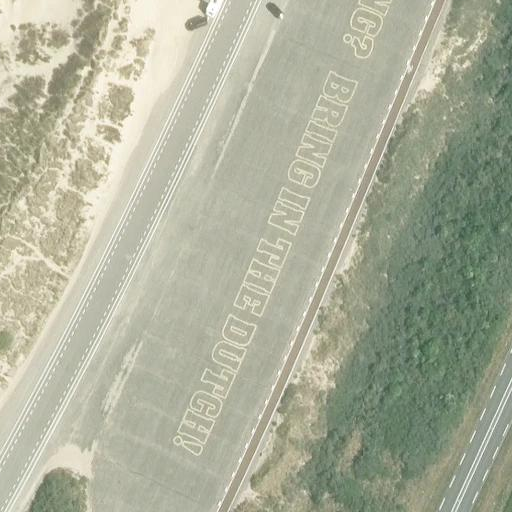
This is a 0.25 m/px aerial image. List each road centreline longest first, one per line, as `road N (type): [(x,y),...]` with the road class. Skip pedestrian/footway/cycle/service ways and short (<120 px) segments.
road 1 (unclassified): [(0,482),(169,150),(231,0)]
road 2 (primary): [(451,511),(511,379)]
